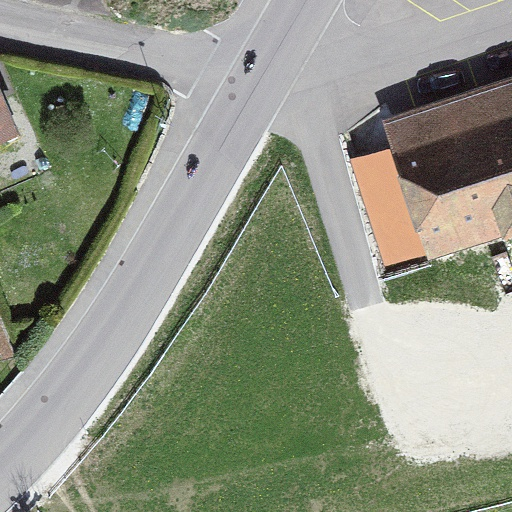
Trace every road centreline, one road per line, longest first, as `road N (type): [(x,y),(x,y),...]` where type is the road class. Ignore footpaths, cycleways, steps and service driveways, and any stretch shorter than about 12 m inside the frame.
road 1 (tertiary): [(0,466),(125,303),(247,90)]
road 2 (unknown): [(247,90),(315,226),(470,355),(511,359)]
road 3 (residential): [(247,90),(511,34)]
road 4 (unclassified): [(247,90),(174,55),(0,24)]
